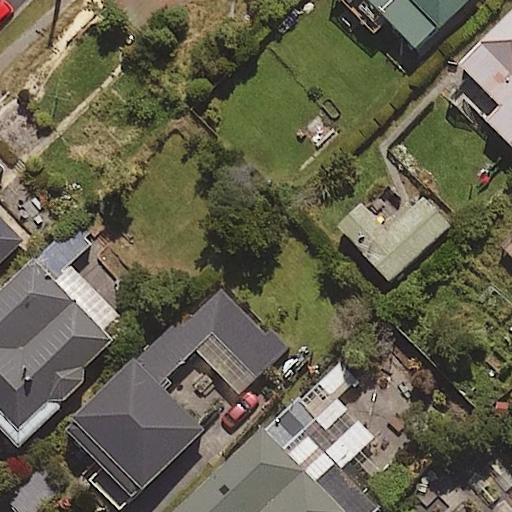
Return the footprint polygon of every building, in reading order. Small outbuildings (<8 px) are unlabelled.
[(486,0),(342,0),(341,1),(380,41),(394,26),(425,59),(486,0)] [(511,20),(465,71),(482,87),(468,101),(511,144),(511,20)] [(0,183),(6,177),(0,171),(0,272),(26,247),(0,221),(0,183)] [(455,232),(408,183),(349,239),(396,289),(455,232)] [(90,246),(73,230),(0,304),(0,426),(20,447),(86,380),(80,374),(127,326),(68,269),(90,246)] [(282,347),(218,284),(70,433),(104,467),(90,482),(120,511),(128,511),(206,433),(160,387),(198,348),(240,390),(282,347)] [(356,378),(339,361),(190,511),(343,511),(321,490),(373,437),(335,399),(356,378)]
